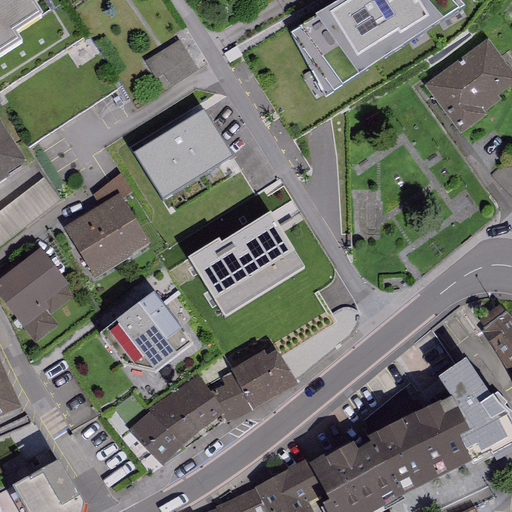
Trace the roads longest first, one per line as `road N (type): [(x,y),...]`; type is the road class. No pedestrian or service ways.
road 1 (residential): [(173,0),(390,331)]
road 2 (tertiary): [(390,331),(218,471),(145,511)]
road 3 (residential): [(100,511),(0,330)]
road 4 (tertiary): [(498,264),(390,331)]
